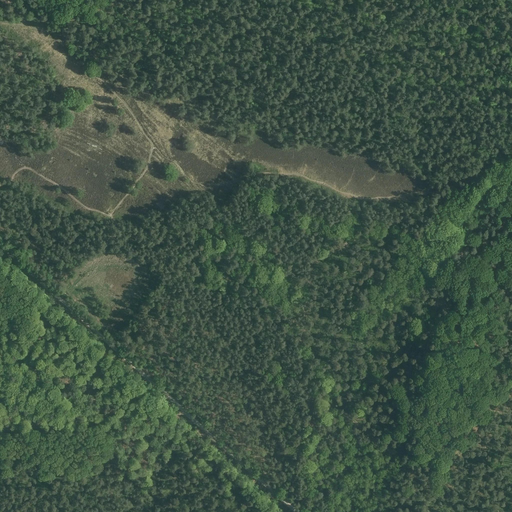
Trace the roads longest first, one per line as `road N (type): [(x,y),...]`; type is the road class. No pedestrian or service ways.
road 1 (track): [(287,505),(0,244)]
road 2 (track): [(185,414),(0,428)]
road 3 (track): [(511,389),(399,511)]
